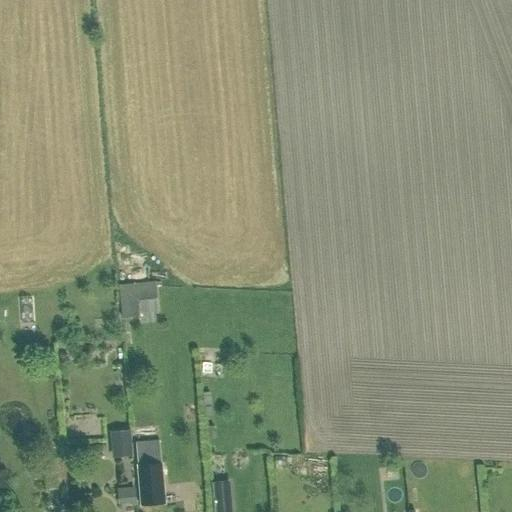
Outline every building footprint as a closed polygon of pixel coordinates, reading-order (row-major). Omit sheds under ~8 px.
[(199,401),(188,403),(192,428),(203,426),(199,401)] [(130,430),(110,432),(112,458),(132,457),(131,441),(130,430)] [(143,444),(143,462),(160,462),(160,444),(143,444)] [(164,504),(161,464),(137,466),(140,506),(164,504)] [(233,511),(231,481),(213,483),(215,511),(233,511)] [(138,489),(122,490),(122,502),(138,501),(138,489)]
